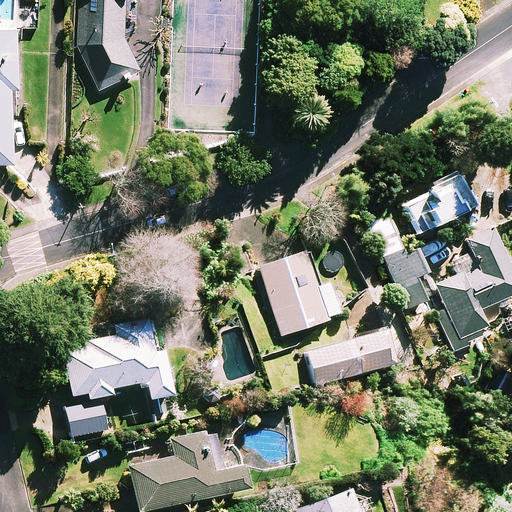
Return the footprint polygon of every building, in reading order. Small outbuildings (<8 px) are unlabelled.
[(78,0),(76,42),(98,89),(139,70),(124,39),(125,21),(125,0),(78,0)] [(20,87),(18,27),(0,27),(0,163),(15,163),(13,88),(20,87)] [(471,207),(455,174),(426,188),(428,192),(400,206),(414,235),(471,207)] [(402,254),(382,214),(364,223),(375,246),(407,309),(424,300),(413,278),(424,272),(412,249),(402,254)] [(511,295),(511,279),(490,229),(465,241),(471,255),(452,264),(457,275),(432,286),(443,310),(434,314),(450,350),(488,334),(478,310),(511,295)] [(280,336),(334,317),(326,295),(317,299),(300,251),(255,267),(280,336)] [(152,353),(146,322),(112,329),(113,336),(61,346),(72,403),(111,395),(110,389),(142,383),(145,400),(169,396),(161,351),(152,353)] [(392,363),(382,330),(306,353),(316,386),(392,363)] [(511,379),(493,370),(483,390),(502,399),(511,379)] [(219,470),(211,431),(168,440),(172,457),(127,466),(136,511),(246,489),(241,465),(219,470)] [(364,511),(355,487),(293,510),(294,511),(364,511)]
